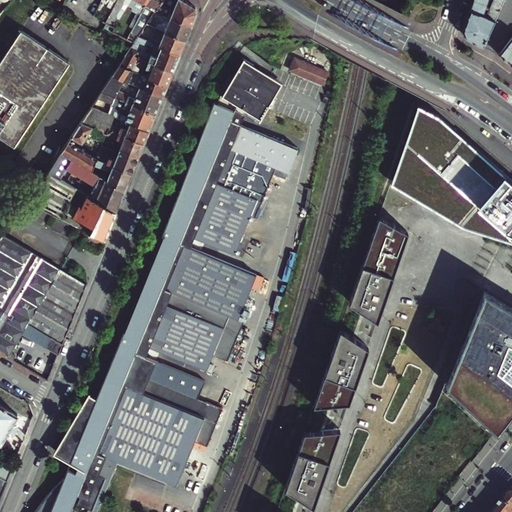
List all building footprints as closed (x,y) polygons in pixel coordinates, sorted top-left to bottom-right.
[(77,0),(73,9),(85,15),(92,0),(77,0)] [(108,7),(113,9),(118,0),(105,0),(104,2),(109,4),(108,7)] [(139,11),(142,12),(148,0),(118,0),(113,9),(107,22),(107,23),(105,27),(116,33),(118,28),(113,25),(117,17),(120,19),(123,12),(124,9),(122,8),(124,3),(128,5),(132,7),(132,10),(134,11),(136,12),(137,12),(139,11)] [(148,24),(152,17),(156,11),(163,0),(148,0),(142,12),(135,26),(136,27),(138,25),(144,28),(148,24)] [(166,15),(192,26),(197,12),(196,7),(184,0),(163,0),(156,11),(166,15)] [(464,31),(467,37),(484,46),(496,18),(503,0),(474,0),(472,8),(466,26),(464,31)] [(134,28),(135,26),(142,12),(139,11),(137,12),(130,26),(134,28)] [(95,22),(105,27),(107,23),(107,22),(98,17),(95,22)] [(181,54),(186,40),(166,31),(162,41),(159,40),(157,35),(148,31),(150,25),(148,24),(144,28),(139,36),(146,39),(156,44),(181,54)] [(0,110),(15,87),(37,53),(40,47),(49,52),(51,48),(24,29),(0,64),(0,110)] [(174,70),(181,54),(156,44),(152,54),(144,51),(145,48),(143,47),(146,39),(139,36),(133,46),(141,50),(139,56),(149,59),(174,70)] [(511,39),(500,54),(504,58),(511,63),(511,39)] [(168,85),(174,70),(149,59),(139,56),(141,50),(133,46),(120,65),(133,71),(134,71),(137,64),(140,65),(147,68),(153,68),(149,77),(168,85)] [(0,132),(15,143),(43,102),(62,76),(71,62),(51,48),(49,52),(40,47),(37,53),(15,87),(0,110),(0,132)] [(69,511),(76,497),(77,494),(81,495),(77,503),(88,508),(92,510),(98,496),(106,477),(99,474),(106,456),(118,461),(144,472),(177,485),(187,462),(194,443),(195,441),(207,445),(213,432),(223,408),(198,398),(205,381),(156,360),(146,356),(149,347),(175,358),(207,371),(213,355),(228,361),(236,340),(244,321),(239,319),(241,313),(250,291),(257,275),(222,260),(190,247),(194,238),(235,255),(243,236),(251,216),(255,218),(260,208),(273,175),(276,168),(288,173),(290,169),(298,149),(279,141),(246,127),(240,125),(243,117),(246,110),(250,112),(260,119),(266,109),(275,94),(282,83),(280,82),(274,78),(269,76),(266,74),(265,76),(257,71),(252,68),(254,64),(242,57),(235,68),(238,69),(233,79),(228,77),(222,91),(209,123),(197,153),(183,187),(170,218),(155,254),(143,282),(139,294),(128,319),(123,331),(115,351),(109,367),(103,380),(99,390),(96,399),(89,395),(77,414),(66,433),(59,445),(56,449),(79,464),(74,470),(73,471),(67,475),(64,478),(62,480),(58,483),(55,487),(51,491),(46,496),(42,501),(39,505),(36,510),(34,511),(69,511)] [(294,58),(289,70),(326,85),(331,73),(294,58)] [(156,114),(163,97),(140,87),(128,82),(133,71),(120,65),(102,91),(116,97),(156,114)] [(163,97),(168,85),(149,77),(137,72),(134,71),(133,71),(128,82),(140,87),(163,97)] [(149,131),(156,114),(116,97),(102,91),(81,122),(93,127),(98,130),(107,135),(109,129),(111,126),(114,117),(117,118),(126,122),(130,124),(149,131)] [(511,179),(439,115),(418,104),(394,175),(402,182),(426,203),(463,227),(511,242),(511,179)] [(77,139),(83,143),(89,133),(94,137),(98,130),(93,127),(81,122),(72,135),(77,139)] [(122,134),(126,135),(130,124),(126,122),(122,134)] [(126,135),(144,143),(149,131),(130,124),(126,135)] [(139,156),(144,143),(126,135),(122,134),(112,130),(109,129),(107,135),(104,141),(121,148),(139,156)] [(76,159),(83,150),(74,144),(77,139),(72,135),(62,149),(76,159)] [(99,154),(99,155),(97,159),(104,161),(118,167),(132,173),(137,161),(138,157),(139,156),(121,148),(120,150),(116,161),(102,155),(99,154)] [(125,190),(116,185),(101,176),(96,173),(92,171),(76,159),(62,149),(47,172),(60,179),(82,193),(116,212),(125,190)] [(92,171),(94,168),(97,160),(83,150),(76,159),(92,171)] [(125,190),(132,173),(118,167),(104,161),(97,159),(97,160),(94,168),(96,169),(98,168),(99,166),(104,168),(101,176),(116,185),(125,190)] [(105,240),(108,232),(116,212),(82,193),(60,179),(47,172),(35,188),(27,200),(89,232),(96,236),(104,240),(105,240)] [(305,209),(309,210),(313,190),(308,188),(305,209)] [(409,232),(380,216),(350,302),(378,320),(409,232)] [(98,251),(104,240),(96,236),(89,232),(82,241),(98,251)] [(63,344),(73,320),(81,299),(87,285),(3,235),(2,237),(0,240),(0,302),(14,312),(48,334),(51,336),(63,344)] [(511,307),(484,289),(446,383),(498,431),(511,412),(511,307)] [(42,344),(48,334),(14,312),(0,302),(0,347),(9,353),(7,356),(14,360),(16,356),(10,353),(23,333),(42,344)] [(369,347),(341,328),(314,406),(350,402),(369,347)] [(46,346),(59,354),(63,344),(51,336),(46,346)] [(37,374),(48,380),(55,364),(50,361),(45,370),(41,368),(37,374)] [(0,443),(0,444),(18,414),(0,403),(0,443)] [(340,429),(305,432),(286,488),(314,506),(340,429)] [(96,511),(108,484),(118,461),(106,456),(99,474),(106,477),(98,496),(92,510),(88,508),(86,511),(96,511)] [(0,498),(11,471),(0,463),(0,498)] [(511,511),(511,501),(505,496),(492,511),(511,511)]
